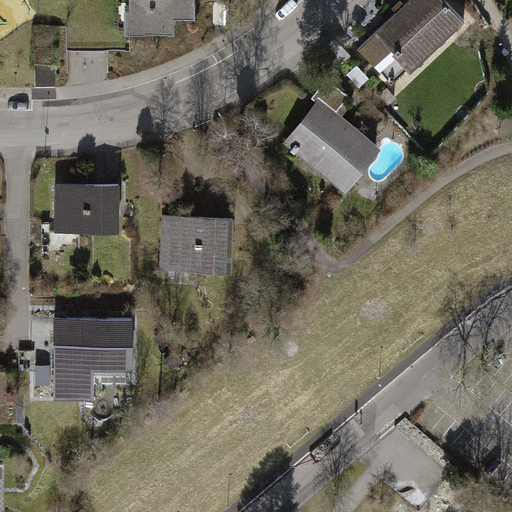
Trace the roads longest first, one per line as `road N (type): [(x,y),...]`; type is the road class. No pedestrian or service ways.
road 1 (unclassified): [(330,0),(238,70),(161,107),(86,122),(0,125)]
road 2 (residential): [(511,309),(266,511)]
